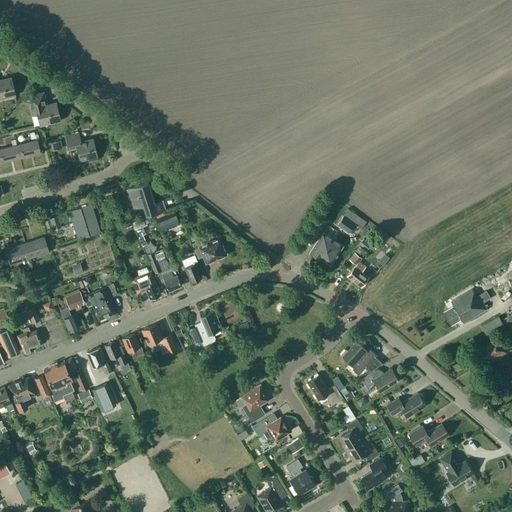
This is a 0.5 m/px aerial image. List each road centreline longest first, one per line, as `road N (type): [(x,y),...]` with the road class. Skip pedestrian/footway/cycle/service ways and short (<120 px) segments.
road 1 (unclassified): [(0,375),(220,283),(276,275)]
road 2 (residential): [(308,511),(345,489),(277,374),(319,348),(351,309)]
road 3 (unclassified): [(511,442),(351,309)]
road 4 (residential): [(131,148),(271,255),(276,275)]
road 5 (residential): [(0,42),(131,148)]
road 6 (residential): [(0,210),(100,178),(131,148)]
